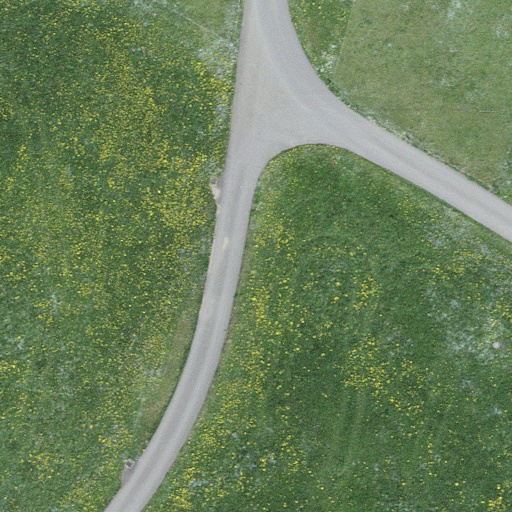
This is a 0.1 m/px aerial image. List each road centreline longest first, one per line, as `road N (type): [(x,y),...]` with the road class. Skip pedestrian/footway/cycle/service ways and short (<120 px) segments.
road 1 (track): [(137,511),(209,397),(268,86)]
road 2 (track): [(511,222),(268,86),(269,0)]
